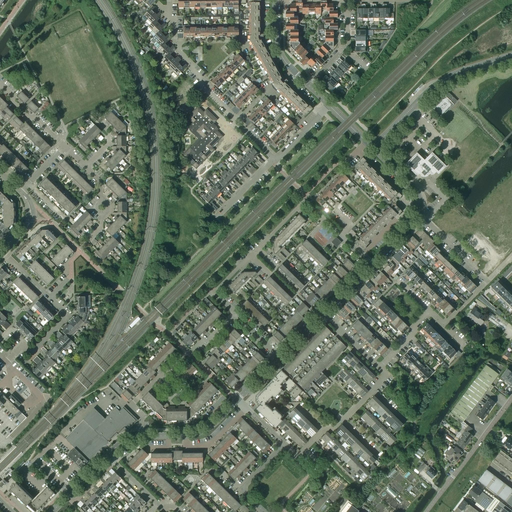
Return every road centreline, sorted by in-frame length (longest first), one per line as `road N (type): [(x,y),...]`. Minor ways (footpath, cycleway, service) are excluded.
road 1 (tertiary): [(372,148),(439,81),(511,56)]
road 2 (residential): [(237,121),(177,49),(168,0)]
road 3 (unclassified): [(426,511),(511,397)]
